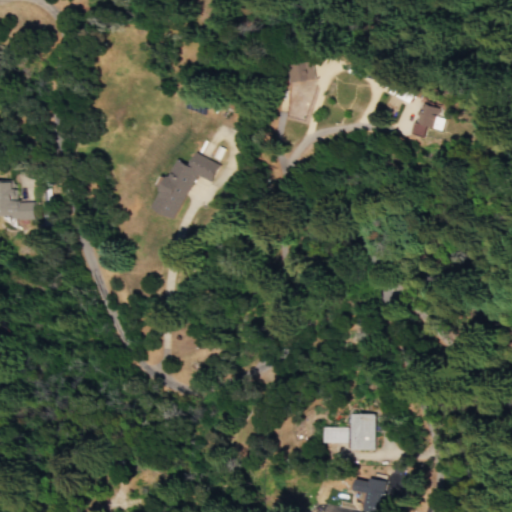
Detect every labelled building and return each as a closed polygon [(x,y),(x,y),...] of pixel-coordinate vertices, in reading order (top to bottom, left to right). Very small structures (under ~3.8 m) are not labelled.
[(314,78),(311,59),(286,63),(289,82),(314,78)] [(411,120),(407,132),(420,136),(424,125),(439,130),(443,118),(435,115),(437,107),(420,102),(414,121),(411,120)] [(171,219),(195,174),(209,182),(219,164),(195,151),(188,164),(176,157),(149,206),(171,219)] [(32,217),(31,200),(14,201),(13,181),(0,181),(0,216),(0,218),(32,217)] [(376,414),(376,450),(351,450),(351,414),(376,414)] [(348,427),(325,427),(325,442),(348,442),(348,427)] [(382,511),(388,480),(370,477),(369,480),(357,478),(354,490),(366,492),(363,509),(378,511),(382,511)]
